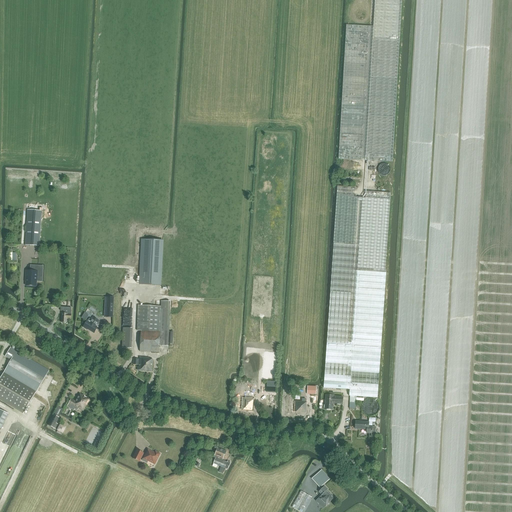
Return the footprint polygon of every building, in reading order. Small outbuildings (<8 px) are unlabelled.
[(338,159),(363,160),(392,162),(395,117),(398,72),(400,37),(401,0),(374,0),(373,26),(346,25),(344,56),(343,76),(341,120),(338,159)] [(347,4),(346,13),(363,13),(363,10),(368,10),(368,4),(347,4)] [(365,198),(354,197),(355,187),(337,186),(334,237),(331,272),(329,311),(326,349),(323,388),(349,390),(349,396),(378,398),(381,353),(383,314),(386,270),(385,270),(391,193),(366,191),(365,198)] [(25,245),(39,246),(41,211),(27,210),(25,245)] [(142,239),(140,285),(160,286),(162,240),(142,239)] [(29,270),(30,270),(46,271),(47,260),(29,259),(29,270)] [(26,280),(25,285),(36,286),(37,281),(38,271),(25,270),(25,280),(26,280)] [(141,331),(160,332),(161,306),(138,305),(137,331),(141,331)] [(60,311),(62,311),(62,314),(61,322),(67,323),(68,319),(71,319),(71,314),(71,308),(61,307),(60,311)] [(104,324),(99,321),(93,317),(92,319),(91,318),(90,318),(89,319),(88,319),(87,321),(83,327),(88,330),(88,329),(94,332),(97,329),(100,331),(104,324)] [(133,350),(133,329),(123,329),(123,349),(133,350)] [(160,332),(141,331),(140,351),(159,352),(159,346),(160,332)] [(0,378),(0,398),(24,413),(49,370),(16,352),(17,351),(10,347),(5,356),(11,360),(0,378)] [(149,359),(149,358),(139,357),(139,367),(137,367),(136,371),(152,372),(153,360),(149,359)] [(258,372),(258,371),(258,369),(258,368),(256,366),(254,365),(253,364),(252,364),(251,364),(249,365),(248,365),(247,366),(246,367),(246,368),(245,369),(245,371),(245,372),(246,373),(246,374),(247,375),(248,376),(249,376),(250,377),(251,377),(252,377),(254,377),(255,376),(256,375),(257,374),(257,373),(258,372)] [(238,391),(238,397),(242,398),(241,410),(253,411),(254,402),(253,402),(254,391),(244,391),(244,392),(238,391)] [(74,409),(77,410),(78,408),(83,411),(86,405),(87,406),(91,400),(79,393),(75,401),(71,399),(68,403),(75,407),(74,409)] [(326,395),(325,410),(333,410),(333,403),(336,404),(342,405),(343,397),(334,397),(334,393),(330,393),(329,396),(326,395)] [(294,413),(306,413),(307,402),(295,401),(294,413)] [(0,409),(0,428),(1,429),(8,414),(0,409)] [(48,425),(54,428),(56,429),(58,424),(56,423),(59,418),(54,415),(48,425)] [(0,477),(1,478),(21,424),(13,421),(0,456),(0,477)] [(356,422),(355,429),(367,430),(367,433),(375,434),(376,427),(369,426),(369,423),(356,422)] [(92,447),(97,450),(102,440),(97,437),(92,447)] [(215,458),(213,463),(221,466),(219,472),(223,474),(227,462),(222,460),(224,454),(225,455),(226,451),(218,448),(214,457),(215,458)] [(147,449),(142,459),(154,465),(160,454),(155,451),(154,454),(151,453),(151,452),(147,449)] [(132,458),(139,462),(143,454),(136,450),(132,458)] [(321,470),(311,479),(320,488),(321,489),(324,486),(323,485),(330,480),(321,470)] [(322,495),(319,498),(326,506),(334,498),(327,490),(328,489),(325,486),(324,486),(321,489),(319,492),(322,495)] [(292,507),(300,511),(303,511),(312,497),(301,491),(292,507)]
